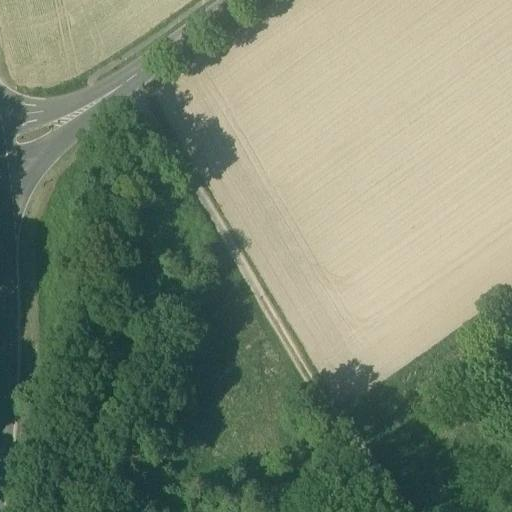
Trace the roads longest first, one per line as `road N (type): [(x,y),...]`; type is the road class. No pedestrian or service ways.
road 1 (track): [(400,511),(125,84)]
road 2 (residential): [(240,0),(94,103),(0,144)]
road 3 (secondary): [(0,428),(0,215)]
